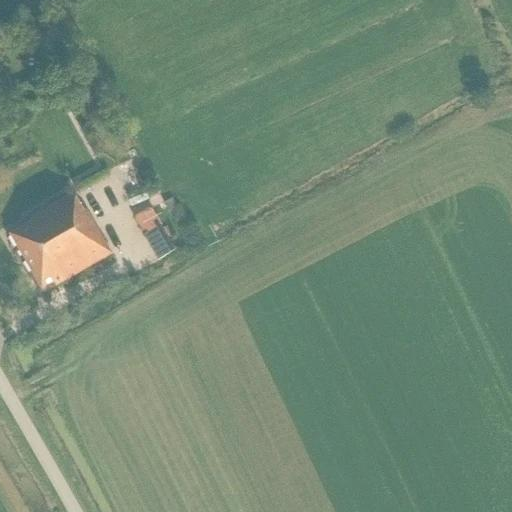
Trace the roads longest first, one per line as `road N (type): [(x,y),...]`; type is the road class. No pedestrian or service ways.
road 1 (unknown): [(0,321),(123,258),(121,224),(98,194)]
road 2 (unclassified): [(73,511),(0,380)]
